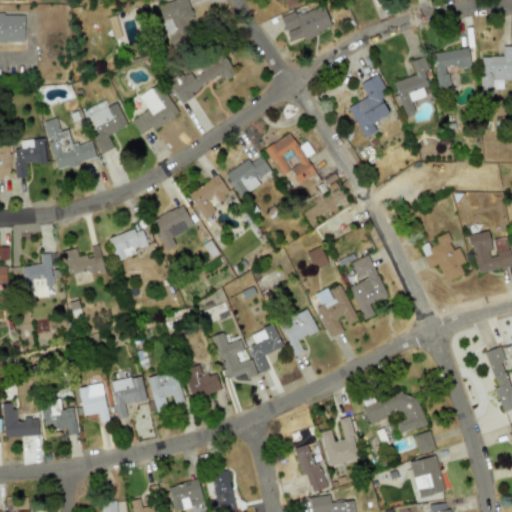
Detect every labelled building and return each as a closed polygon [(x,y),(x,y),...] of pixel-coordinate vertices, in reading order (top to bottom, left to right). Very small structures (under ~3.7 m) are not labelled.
[(172,0),(155,6),(167,41),(190,34),(186,20),(192,18),(186,0),(172,0)] [(289,42),(302,37),(302,39),(331,28),(321,4),(280,19),(289,42)] [(0,40),(23,40),(23,13),(0,13),(0,40)] [(511,46),(501,46),(501,57),(480,57),(479,90),(490,90),(490,80),(511,80),(511,46)] [(469,65),(468,49),(432,52),(435,89),(447,87),(446,68),(469,65)] [(235,73),(220,51),(198,65),(202,72),(192,79),(186,70),(166,83),(180,104),(192,96),(190,92),(218,74),(223,81),(235,73)] [(414,75),(392,82),(404,115),(413,112),(410,101),(428,95),(420,72),(427,70),(423,56),(409,61),(414,75)] [(347,107),(363,138),(375,131),(370,123),(387,114),(379,98),(386,95),(375,75),(359,83),(366,97),(347,107)] [(140,136),(176,113),(157,84),(137,96),(146,110),(130,120),(140,136)] [(106,135),(126,126),(115,102),(87,115),(96,134),(92,136),(100,154),(112,148),(106,135)] [(42,121),(55,169),(95,158),(90,141),(72,146),(67,130),(59,132),(55,117),(42,121)] [(263,148),(279,177),(290,170),(298,183),(314,173),(305,157),(312,153),(306,142),(297,147),(288,133),(263,148)] [(19,140),(20,148),(13,149),(14,178),(25,177),(25,164),(44,163),(43,138),(19,140)] [(8,176),(9,146),(0,145),(0,179),(0,180),(0,175),(8,176)] [(248,163),(246,160),(223,174),(238,198),(259,185),(255,179),(268,170),(260,156),(248,163)] [(187,193),(202,219),(217,211),(213,204),(228,195),(217,175),(187,193)] [(192,225),(180,204),(150,221),(167,250),(175,246),(170,238),(192,225)] [(108,237),(114,260),(134,255),(133,249),(145,246),(141,228),(108,237)] [(511,266),(509,251),(490,254),(486,231),(467,235),(475,273),(511,266)] [(436,264),(444,282),(462,274),(458,265),(464,262),(457,247),(452,249),(445,233),(434,237),(436,242),(420,249),(428,268),(436,264)] [(61,251),(65,275),(88,270),(89,274),(103,271),(98,245),(89,246),(91,255),(77,258),(75,248),(61,251)] [(305,253),(313,270),(327,264),(318,246),(305,253)] [(40,264),(21,265),(22,292),(31,291),(32,298),(46,297),(46,286),(52,286),(50,253),(39,254),(40,264)] [(386,296),(367,254),(349,263),(358,283),(348,288),(362,320),(373,315),(368,304),(386,296)] [(329,338),(345,331),(343,327),(356,321),(338,283),(314,295),(319,305),(315,307),(329,338)] [(296,340),(316,330),(305,309),(277,323),(294,356),(302,352),(296,340)] [(281,347),(272,324),(249,334),(253,344),(246,347),(257,373),(268,369),(262,355),(281,347)] [(210,337),(224,379),(244,372),(246,378),(255,375),(250,359),(237,363),(233,353),(241,350),(238,340),(225,344),(221,333),(210,337)] [(483,352),(496,387),(493,388),(502,412),(511,408),(511,387),(510,388),(500,362),(504,360),(499,346),(483,352)] [(213,372),(201,377),(197,367),(181,373),(192,399),(220,389),(213,372)] [(182,402),(173,370),(146,378),(156,412),(166,410),(163,397),(171,395),(174,404),(182,402)] [(109,381),(116,419),(125,417),(123,404),(143,401),(139,376),(109,381)] [(106,422),(102,384),(78,387),(81,415),(97,414),(98,423),(106,422)] [(367,424),(397,413),(400,421),(394,423),(398,434),(425,424),(412,389),(362,408),(367,424)] [(73,410),(59,410),(58,399),(40,400),(42,430),(64,429),(64,435),(74,434),(73,410)] [(1,403),(2,437),(37,436),(36,418),(13,418),(13,403),(1,403)] [(328,467),(358,459),(347,416),(336,419),(342,439),(332,442),(329,429),(318,432),(328,467)] [(434,449),(428,431),(411,436),(417,454),(434,449)] [(310,492),(324,488),(319,461),(310,463),(306,445),(293,447),(299,477),(306,475),(310,492)] [(443,492),(435,456),(409,461),(416,497),(443,492)] [(209,473),(215,501),(209,502),(211,511),(235,511),(226,470),(209,473)] [(167,487),(196,479),(202,503),(190,506),(190,507),(182,510),(181,508),(174,510),(167,487)] [(354,511),(353,501),(329,503),(328,495),(308,497),(309,511),(354,511)] [(159,511),(158,504),(140,507),(139,499),(129,500),(131,511),(159,511)] [(99,501),(99,511),(116,511),(116,501),(99,501)] [(447,511),(447,503),(428,504),(429,511),(447,511)]
